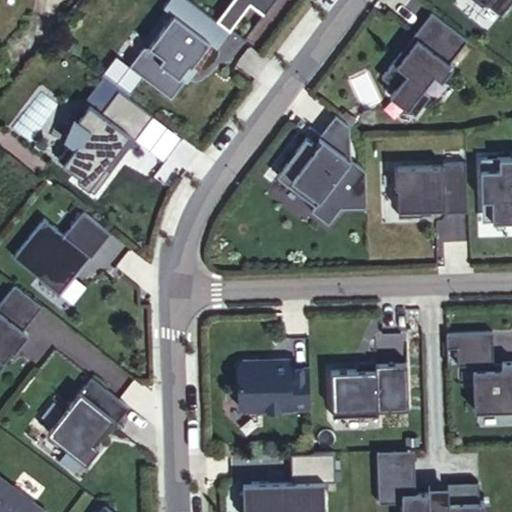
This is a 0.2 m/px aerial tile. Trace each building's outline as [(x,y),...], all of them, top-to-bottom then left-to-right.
[(151,44),(145,45),(133,62),(171,92),(184,75),(189,78),(199,65),(194,61),(212,38),(219,44),(232,27),(221,19),(196,0),(168,0),(166,4),(176,11),(151,44)] [(235,0),(221,19),(232,27),(246,38),(274,0),(235,0)] [(511,0),(483,0),(488,3),(490,0),(491,0),(506,11),(511,2),(511,0)] [(471,37),(435,9),(416,34),(419,36),(406,52),(404,50),(385,75),(399,86),(394,93),(420,113),(434,94),(427,88),(438,73),(446,78),(457,64),(453,60),(471,37)] [(71,135),(58,152),(81,170),(77,174),(95,187),(112,166),(106,161),(131,130),(137,135),(155,112),(121,86),(104,109),(97,104),(86,119),(76,112),(67,132),(71,135)] [(336,110),(320,137),(315,144),(307,139),(278,177),(316,207),(312,212),(329,225),(342,209),(368,208),(367,166),(350,156),(350,121),(336,110)] [(511,153),(480,155),(482,197),(492,196),(493,218),(511,217),(511,153)] [(400,184),(401,214),(424,214),(424,206),(446,205),(446,209),(468,209),(467,160),(445,160),(445,163),(397,164),(397,184),(400,184)] [(112,229),(86,207),(67,231),(47,215),(16,253),(61,289),(91,252),(93,253),(112,229)] [(25,326),(44,302),(17,280),(0,301),(0,367),(8,357),(6,356),(14,346),(16,348),(30,330),(25,326)] [(511,361),(493,363),(491,330),(454,332),(456,362),(472,361),(475,406),(511,403),(511,361)] [(244,359),(239,364),(241,406),(246,410),(292,409),(292,407),(311,407),(309,366),(291,366),(290,358),(272,358),(272,362),(262,362),(259,358),(244,359)] [(333,366),(335,412),(384,411),(383,406),(415,405),(414,359),(381,360),(381,365),(333,366)] [(117,416),(129,402),(92,373),(50,430),(87,458),(99,442),(94,438),(114,414),(117,416)] [(412,446),(378,447),(378,454),(379,498),(403,498),(403,511),(484,511),(484,499),(479,499),(479,480),(448,481),(448,488),(414,489),(412,453),(412,446)] [(334,448),(291,449),(291,477),(250,477),(250,487),(242,488),(239,488),(240,511),(280,510),(280,511),(306,511),(306,509),(325,509),(324,477),(335,477),(334,448)] [(44,511),(45,511),(0,477),(0,511),(44,511)] [(242,478),(242,488),(250,487),(250,477),(242,478)] [(119,511),(105,501),(96,511),(119,511)]
